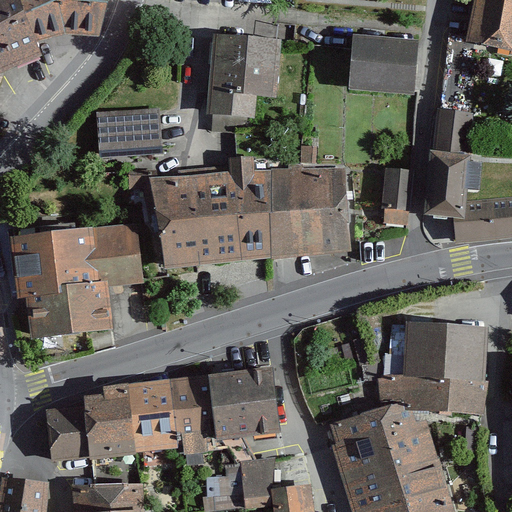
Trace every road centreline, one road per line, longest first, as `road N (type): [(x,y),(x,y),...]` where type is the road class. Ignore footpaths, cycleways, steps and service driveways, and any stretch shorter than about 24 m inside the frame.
road 1 (tertiary): [(421,269),(0,393)]
road 2 (residential): [(421,269),(434,0)]
road 3 (unclassified): [(0,165),(98,63),(132,0)]
